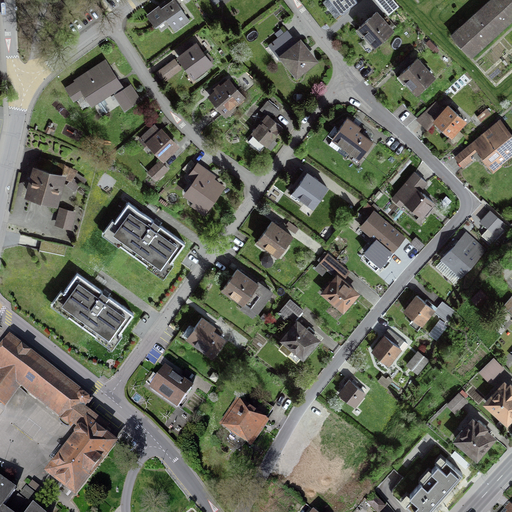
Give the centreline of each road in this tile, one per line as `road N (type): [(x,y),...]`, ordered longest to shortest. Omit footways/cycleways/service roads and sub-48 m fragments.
road 1 (residential): [(238,511),(308,397),(473,198),(345,78)]
road 2 (residential): [(260,188),(109,396)]
road 3 (residential): [(107,18),(187,131),(260,188)]
road 4 (residential): [(345,78),(260,188)]
road 5 (residential): [(109,396),(0,312)]
